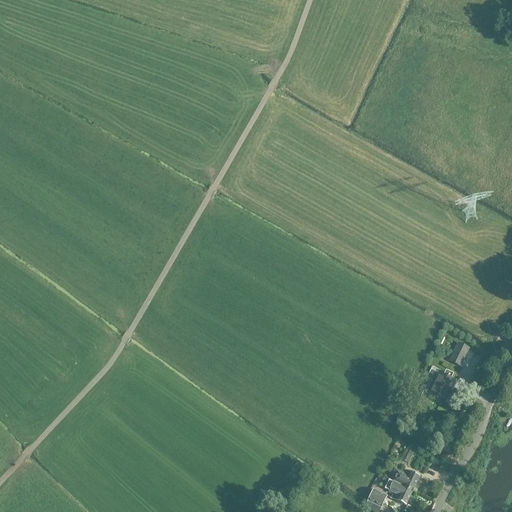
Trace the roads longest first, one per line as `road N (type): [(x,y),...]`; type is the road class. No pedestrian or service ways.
road 1 (track): [(0,484),(117,355),(286,63),(310,0)]
road 2 (track): [(498,336),(217,182)]
road 3 (unclassified): [(437,511),(511,356)]
